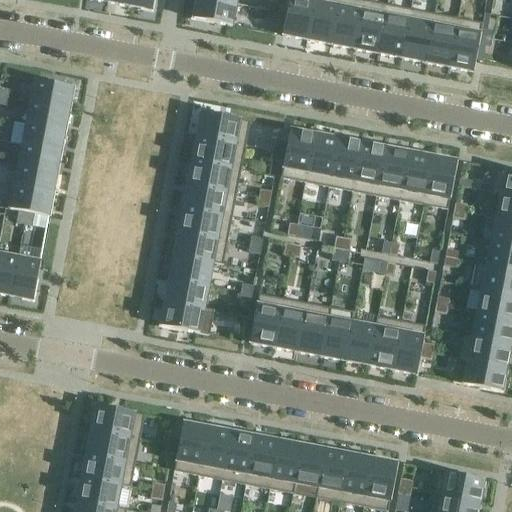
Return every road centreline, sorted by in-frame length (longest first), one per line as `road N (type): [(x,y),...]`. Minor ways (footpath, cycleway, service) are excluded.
road 1 (residential): [(0,340),(511,438)]
road 2 (residential): [(511,128),(0,32)]
